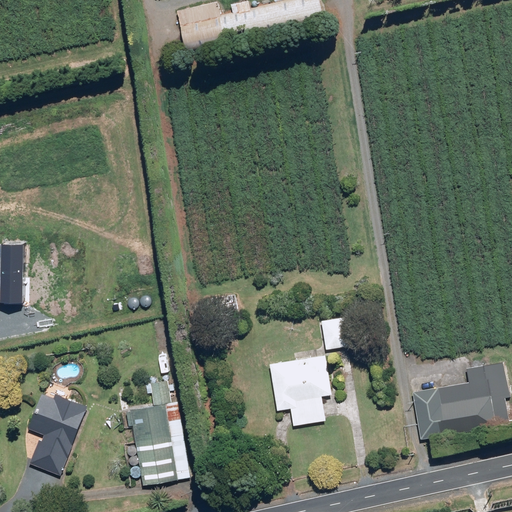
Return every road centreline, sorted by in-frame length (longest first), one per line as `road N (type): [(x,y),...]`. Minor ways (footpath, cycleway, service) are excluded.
road 1 (track): [(424,484),(342,0)]
road 2 (unclassified): [(300,511),(511,465)]
road 3 (track): [(349,41),(511,4)]
